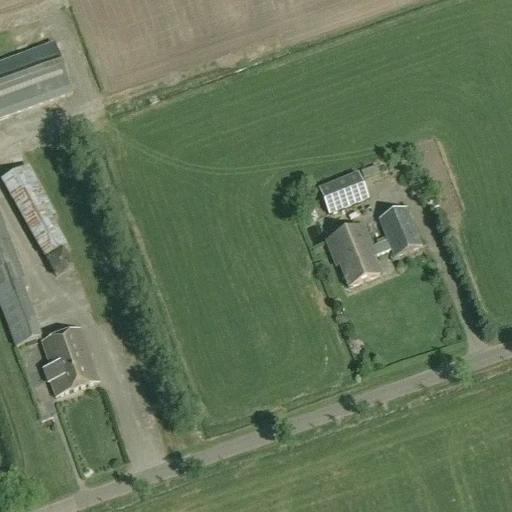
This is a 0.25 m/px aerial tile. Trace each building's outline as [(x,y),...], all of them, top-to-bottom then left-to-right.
[(0,120),(72,95),(55,47),(0,65),(0,120)] [(25,159),(23,156),(0,167),(0,173),(5,183),(0,186),(44,262),(70,248),(28,174),(37,169),(30,156),(25,159)] [(358,177),(319,192),(328,217),(368,202),(358,177)] [(394,261),(421,250),(406,212),(379,222),(388,245),(372,251),(363,229),(351,234),(348,228),(337,232),(340,238),(326,244),(337,269),(340,268),(349,291),(379,279),(372,261),(391,253),(394,261)] [(0,303),(17,349),(41,340),(21,283),(23,282),(0,219),(0,218),(0,303)] [(98,386),(80,333),(42,346),(53,377),(49,378),(39,346),(26,350),(39,389),(50,385),(55,400),(98,386)]
